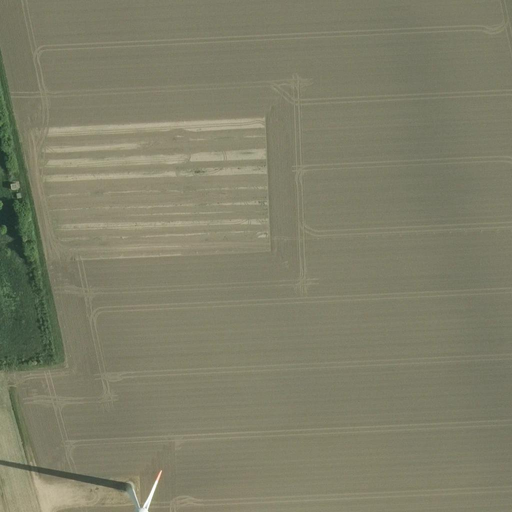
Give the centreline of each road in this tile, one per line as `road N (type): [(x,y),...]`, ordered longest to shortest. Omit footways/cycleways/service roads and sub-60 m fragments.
road 1 (track): [(0,102),(55,365),(4,370),(44,511)]
road 2 (track): [(32,256),(212,237)]
